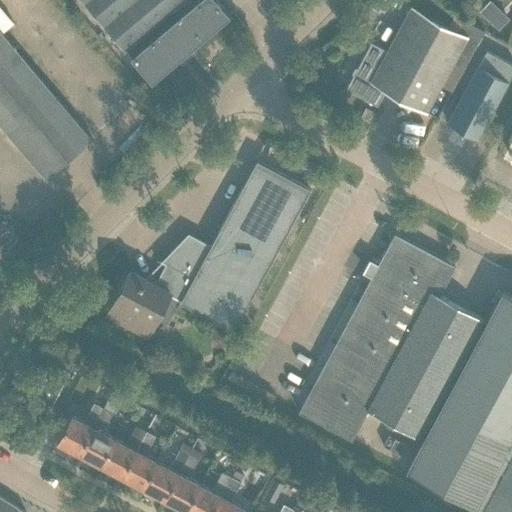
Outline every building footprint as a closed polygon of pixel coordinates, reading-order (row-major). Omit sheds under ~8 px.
[(83,0),(151,80),(228,14),(216,0),(83,0)] [(386,89),(426,111),(467,35),(411,5),(386,50),(371,41),(345,88),(377,105),(386,89)] [(0,123),(44,177),(90,138),(0,30),(0,123)] [(511,73),(511,64),(486,50),(447,122),(477,139),(511,73)] [(116,303),(110,314),(148,335),(170,293),(181,299),(180,301),(233,330),(309,188),(256,160),(209,248),(194,240),(191,239),(187,239),(183,241),(181,244),(176,253),(172,251),(166,262),(161,259),(160,261),(167,264),(156,284),(128,269),(112,300),(116,303)] [(406,469),(487,511),(511,511),(511,296),(502,291),(479,335),(475,333),(483,319),(439,294),(454,265),(394,233),(298,410),(351,439),(367,409),(423,439),(406,469)] [(210,345),(231,346),(232,330),(211,329),(210,345)] [(32,403),(48,411),(69,370),(54,362),(32,403)] [(100,464),(115,437),(103,430),(121,395),(113,391),(105,407),(103,406),(79,452),(100,464)] [(103,406),(93,401),(84,420),(71,413),(57,440),(79,452),(103,406)] [(122,475),(146,430),(137,425),(127,443),(115,437),(100,464),(122,475)] [(143,487),(157,460),(146,454),(155,435),(146,430),(122,475),(143,487)] [(189,452),(179,447),(170,466),(157,460),(143,487),(164,498),(189,452)] [(164,498),(186,510),(200,483),(188,476),(197,457),(189,452),(164,498)] [(235,469),(232,476),(241,481),(244,474),(235,469)] [(190,511),(212,511),(232,476),(222,470),(212,489),(200,483),(186,510),(190,511)] [(240,511),(244,506),(231,499),(241,481),(232,476),(212,511),(240,511)] [(263,496),(273,502),(281,485),(271,480),(263,496)] [(0,511),(25,511),(16,506),(16,505),(0,495),(0,511)]
